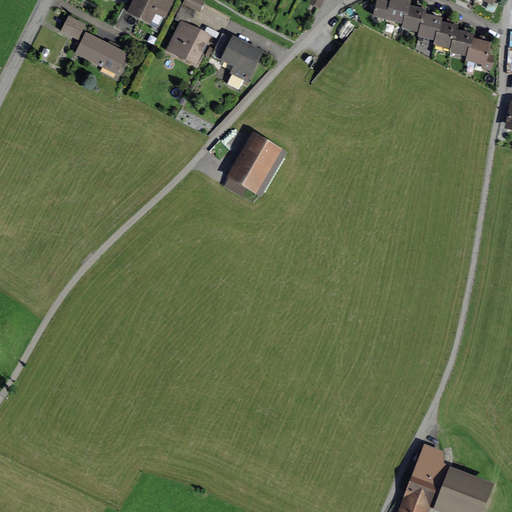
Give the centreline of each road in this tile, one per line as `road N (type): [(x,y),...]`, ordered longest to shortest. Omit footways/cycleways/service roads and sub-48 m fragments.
road 1 (residential): [(508,0),(501,92),(458,332),(382,511)]
road 2 (residential): [(0,395),(80,270),(348,0)]
